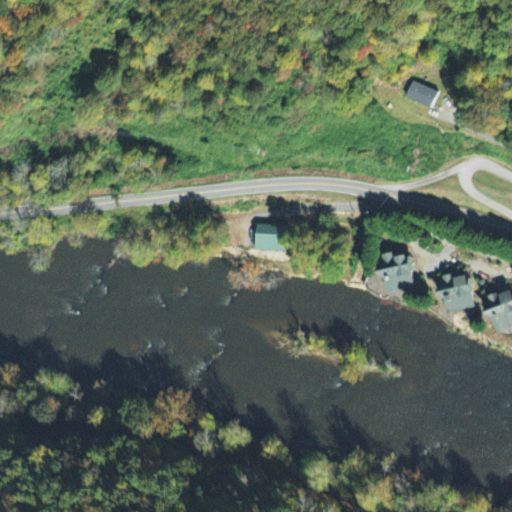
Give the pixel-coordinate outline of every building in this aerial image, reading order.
[(437,94),(411,84),(404,100),(431,110),(437,94)] [(290,252),(291,227),(257,226),(256,251),(290,252)] [(387,294),(417,288),(410,255),(396,258),(395,254),(379,256),(387,294)] [(448,315),(477,308),(469,276),(454,279),(453,275),(439,278),(448,315)] [(511,329),(511,291),(486,299),(497,334),(511,329)]
